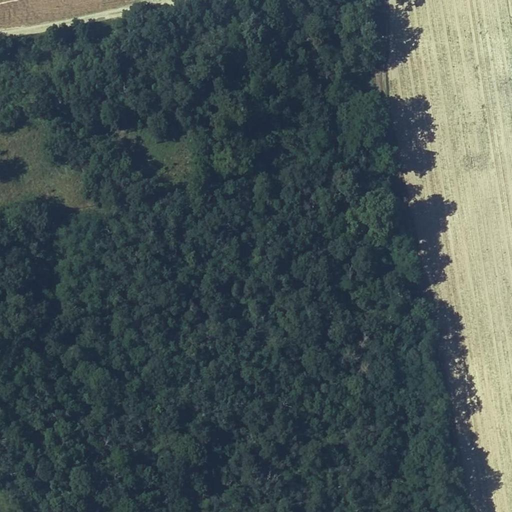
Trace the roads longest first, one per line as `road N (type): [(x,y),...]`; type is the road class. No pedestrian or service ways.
road 1 (track): [(191,511),(0,332)]
road 2 (track): [(0,21),(147,0)]
